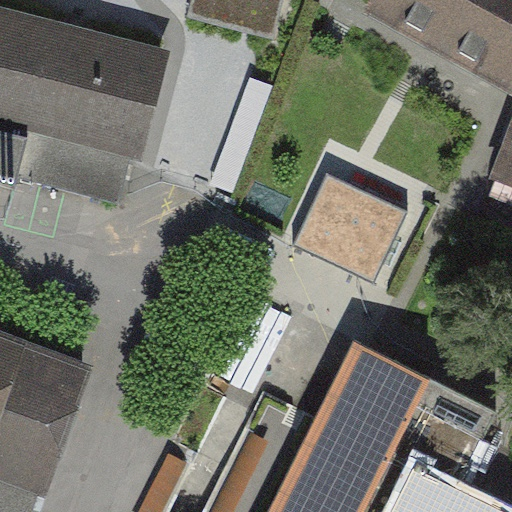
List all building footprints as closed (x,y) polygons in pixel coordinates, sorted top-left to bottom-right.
[(285,0),(193,0),(190,13),(275,36),(285,0)] [(511,90),(511,0),(370,0),(364,10),(511,90)] [(171,46),(0,4),(0,181),(18,186),(20,177),(32,129),(134,154),(144,157),(171,46)] [(256,80),(220,181),(239,188),(275,87),(256,80)] [(32,129),(20,177),(122,202),(134,154),(32,129)] [(411,204),(331,166),(296,240),(376,278),(411,204)] [(35,511),(88,360),(0,329),(0,511),(35,511)] [(431,376),(358,339),(269,511),(511,511),(460,485),(498,410),(431,376)] [(169,452),(147,511),(181,511),(200,463),(169,452)]
